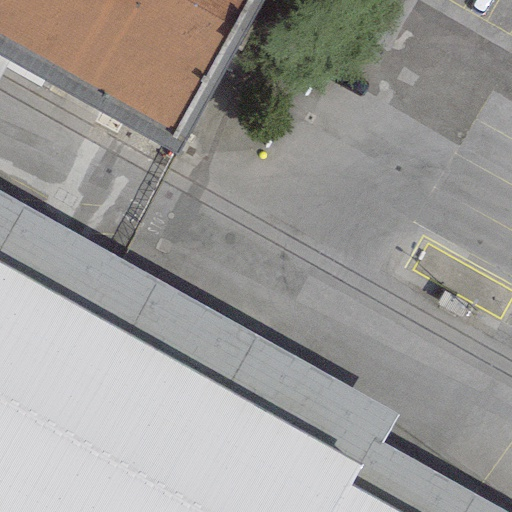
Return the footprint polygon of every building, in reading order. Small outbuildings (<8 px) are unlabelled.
[(0,0),(0,76),(4,78),(176,174),(273,0),(0,0)] [(0,205),(0,283),(360,486),(378,453),(394,426),(0,205)] [(345,511),(352,499),(360,486),(0,283),(0,511),(345,511)] [(483,511),(378,453),(360,486),(352,499),(375,511),(483,511)] [(375,511),(352,499),(345,511),(375,511)]
